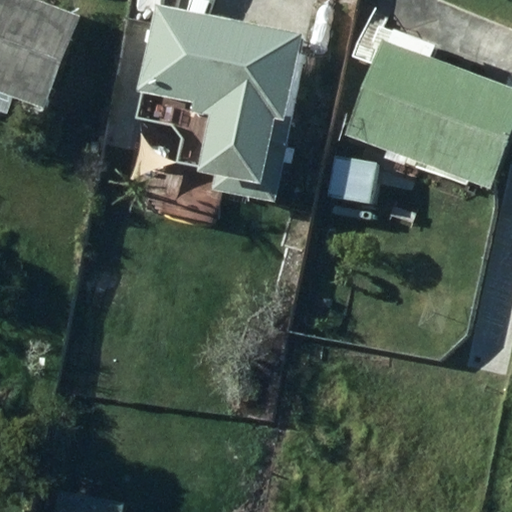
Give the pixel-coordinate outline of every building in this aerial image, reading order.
[(0,0),(0,113),(14,119),(20,103),(80,126),(117,31),(36,0),(0,0)] [(224,116),(223,124),(244,128),(231,199),(299,211),(301,201),(297,200),(309,133),(318,134),(334,48),(175,19),(172,33),(162,32),(151,94),(169,97),(167,105),(224,116)] [(386,139),(382,149),(511,198),(511,90),(458,70),(462,60),(384,30),(371,64),(387,70),(364,131),(386,139)] [(199,194),(207,133),(141,124),(129,204),(196,214),(199,194)] [(349,161),(342,202),(384,210),(391,168),(349,161)] [(68,511),(135,511),(136,507),(71,496),(68,511)]
